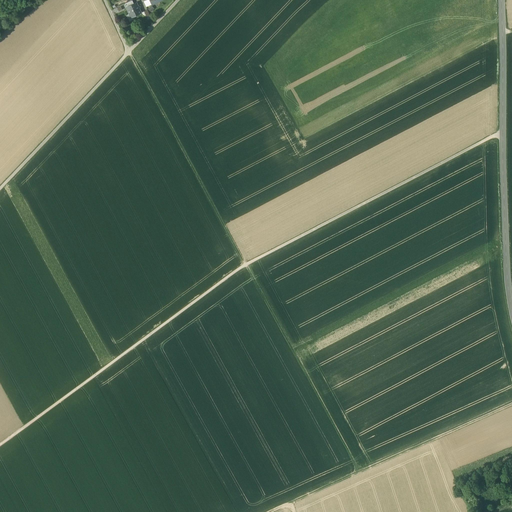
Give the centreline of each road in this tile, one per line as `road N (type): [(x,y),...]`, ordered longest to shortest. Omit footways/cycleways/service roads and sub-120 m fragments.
road 1 (track): [(0,446),(245,267),(506,133)]
road 2 (track): [(360,475),(104,0)]
road 3 (tertiary): [(501,0),(511,292)]
road 4 (track): [(178,0),(0,184)]
road 5 (track): [(511,408),(292,505)]
